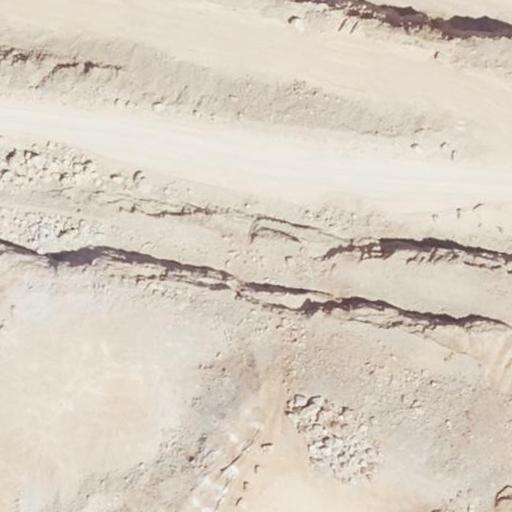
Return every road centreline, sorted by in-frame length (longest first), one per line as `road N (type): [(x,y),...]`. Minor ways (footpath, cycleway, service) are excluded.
road 1 (track): [(0,284),(94,313),(339,339),(416,356),(511,423)]
road 2 (track): [(0,63),(139,73),(324,103),(438,144),(511,187)]
road 3 (track): [(0,386),(329,469),(419,511)]
